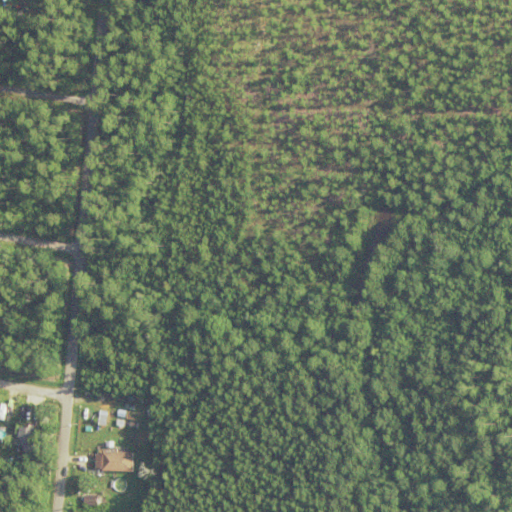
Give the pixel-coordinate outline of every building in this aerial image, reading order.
[(11,16),(13,9),(21,11),(19,18),(11,16)] [(97,386),(109,375),(124,392),(112,403),(97,386)] [(115,408),(114,414),(109,412),(108,414),(101,412),(102,410),(97,408),(99,403),(100,403),(101,400),(111,403),(110,406),(115,408)] [(22,444),(24,425),(40,427),(38,445),(22,444)] [(95,454),(94,460),(89,459),(92,440),(97,441),(97,446),(98,446),(97,454),(95,454)] [(104,469),(104,450),(136,451),(135,470),(104,469)] [(86,503),(87,494),(106,495),(105,505),(86,503)]
